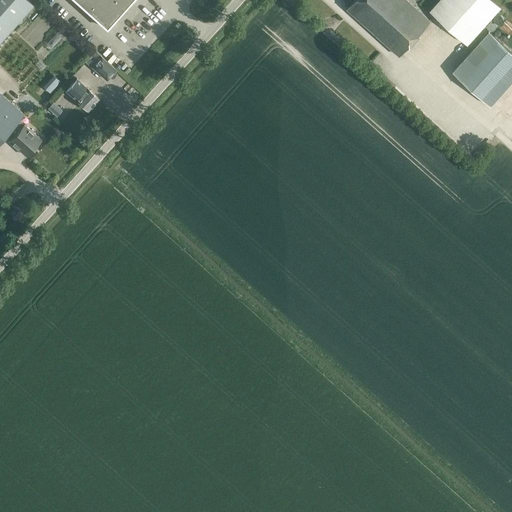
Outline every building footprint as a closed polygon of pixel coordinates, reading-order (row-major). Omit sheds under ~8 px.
[(29,0),(0,0),(0,41),(34,4),(29,0)] [(131,0),(75,0),(107,28),(131,0)] [(354,0),(347,8),(400,56),(431,21),(407,0),(354,0)] [(493,0),(439,0),(430,10),(468,44),(501,7),(493,0)] [(491,106),(493,105),(511,83),(511,50),(490,30),(453,71),(491,106)] [(93,67),(107,80),(117,70),(102,57),(93,67)] [(54,73),(42,87),(51,94),(63,81),(54,73)] [(88,111),(99,99),(77,78),(66,90),(88,111)] [(26,156),(41,139),(25,125),(24,125),(19,120),(24,115),(0,92),(0,141),(11,129),(16,134),(10,141),(26,156)] [(56,102),(51,106),(57,115),(63,110),(56,102)] [(130,183),(123,177),(117,183),(124,189),(130,183)]
